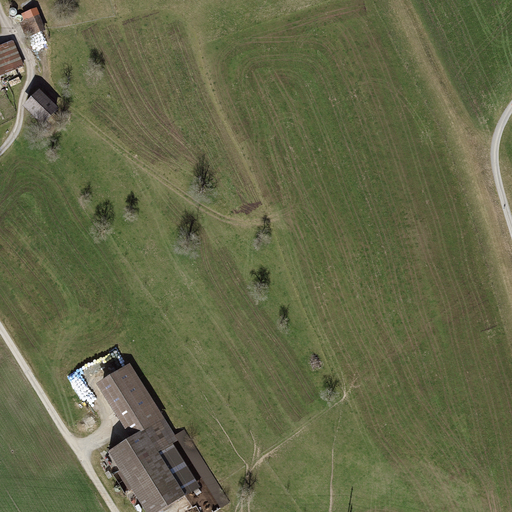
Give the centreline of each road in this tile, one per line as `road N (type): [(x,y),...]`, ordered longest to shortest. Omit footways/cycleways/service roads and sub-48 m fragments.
road 1 (track): [(115,511),(0,328)]
road 2 (track): [(0,154),(19,127),(29,85),(0,11)]
road 3 (track): [(511,231),(495,153),(511,106)]
